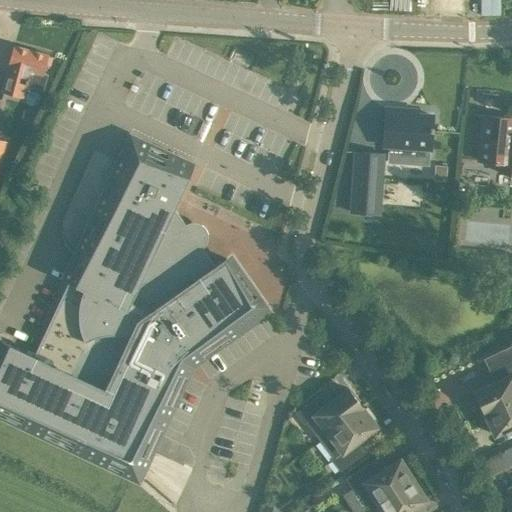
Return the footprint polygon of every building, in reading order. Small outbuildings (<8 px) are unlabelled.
[(48,54),(13,45),(1,91),(23,97),(26,86),(42,91),(47,74),(42,72),(48,54)] [(299,81),(295,79),(291,86),(296,88),(298,89),(301,82),(299,81)] [(387,107),(384,144),(388,145),(387,161),(429,164),(430,147),(432,147),(434,115),(408,113),(408,108),(387,107)] [(497,171),(511,172),(511,117),(472,113),(472,114),(482,115),(478,159),(498,161),(497,171)] [(2,340),(0,343),(0,408),(136,473),(136,472),(137,471),(139,465),(137,465),(145,449),(147,450),(147,449),(148,447),(169,402),(165,400),(168,393),(172,395),(175,388),(188,361),(250,317),(214,266),(211,262),(173,207),(193,164),(135,137),(122,164),(80,256),(79,257),(46,328),(33,355),(2,340)] [(380,215),(384,153),(352,151),(348,213),(380,215)] [(511,344),(483,357),(494,382),(475,391),(485,412),(511,399),(511,344)] [(321,439),(363,408),(348,388),(325,405),(318,395),(296,411),(304,421),(306,420),(321,439)] [(511,399),(485,412),(495,433),(511,425),(511,399)] [(366,411),(363,408),(321,439),(333,455),(331,457),(340,468),(362,452),(354,442),(376,425),(376,424),(378,423),(368,409),(366,411)] [(377,502),(413,479),(400,458),(377,473),(370,463),(347,477),(354,488),(356,487),(369,507),(377,502)] [(413,479),(377,502),(383,511),(403,511),(426,498),(413,479)]
